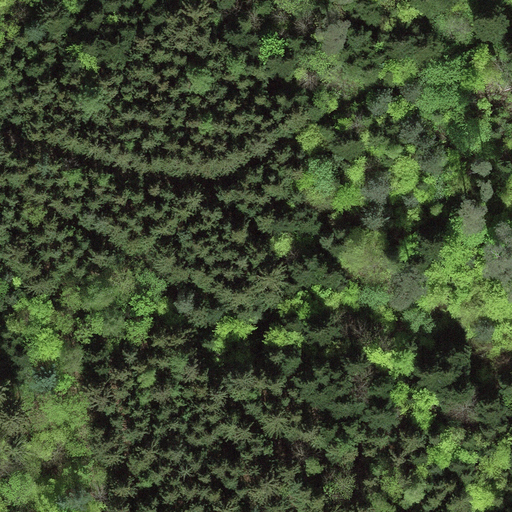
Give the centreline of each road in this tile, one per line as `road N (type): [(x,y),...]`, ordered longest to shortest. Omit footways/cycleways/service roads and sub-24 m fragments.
road 1 (track): [(511,25),(365,96),(89,278),(0,320)]
road 2 (track): [(0,140),(209,196)]
